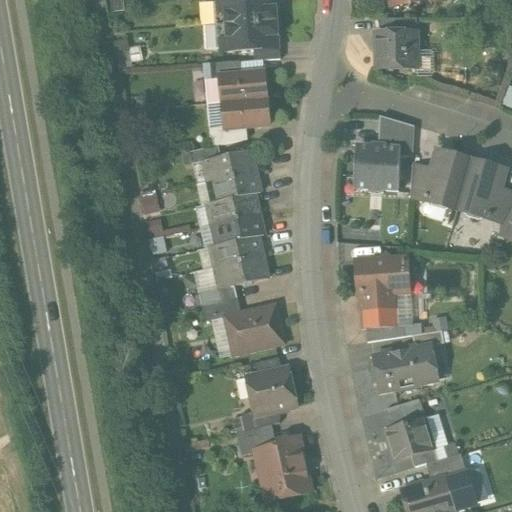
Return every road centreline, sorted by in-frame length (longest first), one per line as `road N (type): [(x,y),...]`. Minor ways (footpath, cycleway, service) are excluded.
road 1 (track): [(94,0),(185,511)]
road 2 (secondary): [(80,511),(0,31)]
road 3 (residential): [(357,511),(317,330),(308,246),(325,93)]
road 4 (residential): [(511,139),(410,105),(325,93)]
road 5 (track): [(0,368),(25,511)]
